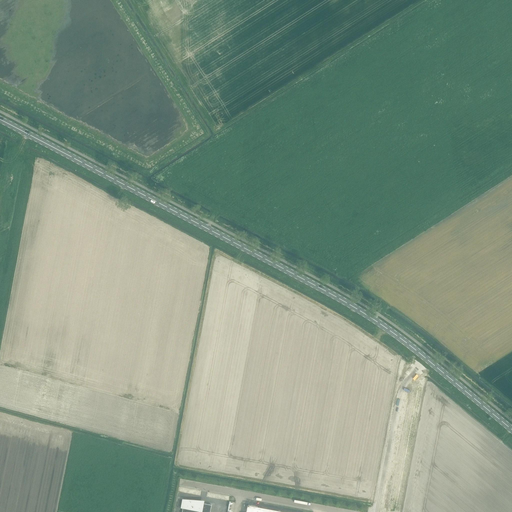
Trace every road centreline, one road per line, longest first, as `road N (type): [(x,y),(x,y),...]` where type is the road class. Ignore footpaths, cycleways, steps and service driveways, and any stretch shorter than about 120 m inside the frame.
road 1 (primary): [(511,430),(367,315),(0,120)]
road 2 (residential): [(343,511),(178,482)]
